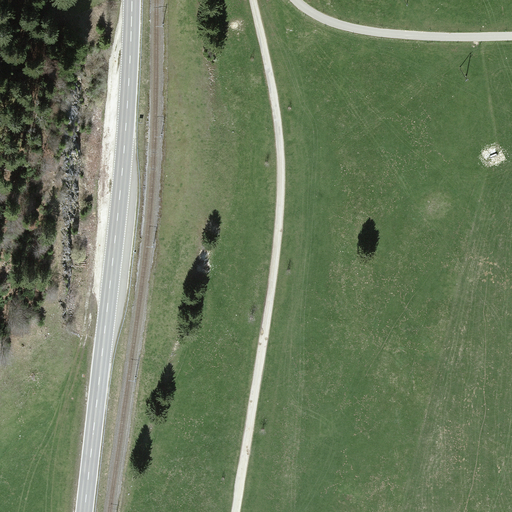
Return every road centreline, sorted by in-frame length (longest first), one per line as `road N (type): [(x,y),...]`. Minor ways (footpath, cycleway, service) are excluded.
road 1 (track): [(235,511),(281,182),(252,0)]
road 2 (primary): [(131,0),(124,147),(84,511)]
road 3 (track): [(295,0),(328,21),(370,31),(511,35)]
